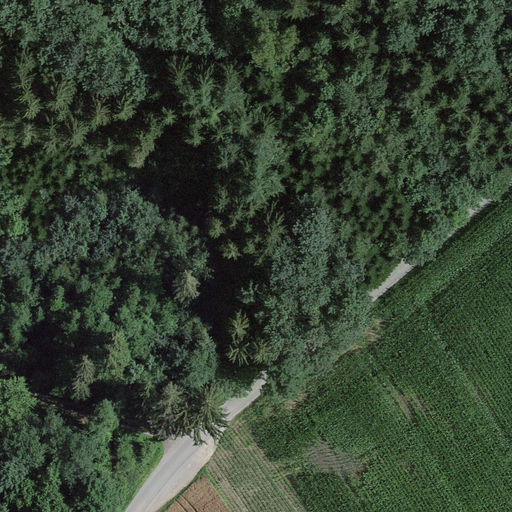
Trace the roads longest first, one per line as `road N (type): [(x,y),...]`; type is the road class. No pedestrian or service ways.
road 1 (track): [(511,182),(189,447),(138,511)]
road 2 (track): [(0,386),(189,447)]
